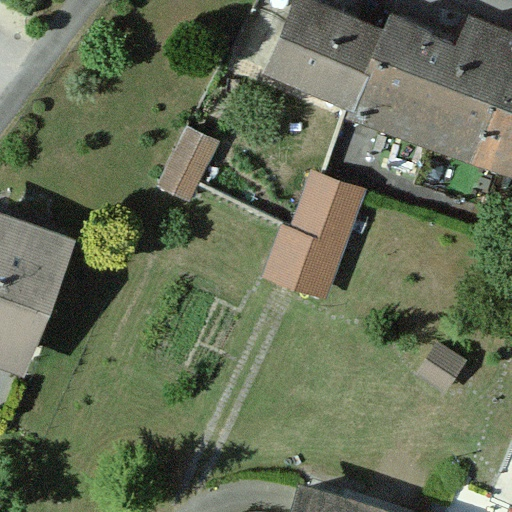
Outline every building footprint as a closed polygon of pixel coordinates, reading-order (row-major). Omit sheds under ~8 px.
[(313,0),(298,0),(279,57),(364,85),(358,103),(511,155),(511,34),(477,20),(466,48),(392,18),(388,30),(313,0)] [(188,127),(160,184),(186,198),(215,141),(188,127)] [(341,241),(360,189),(322,175),(303,228),(341,241)] [(53,233),(0,214),(0,340),(13,345),(53,233)] [(319,289),(341,241),(303,228),(288,222),(270,272),(319,289)] [(381,511),(299,485),(290,511),(381,511)]
